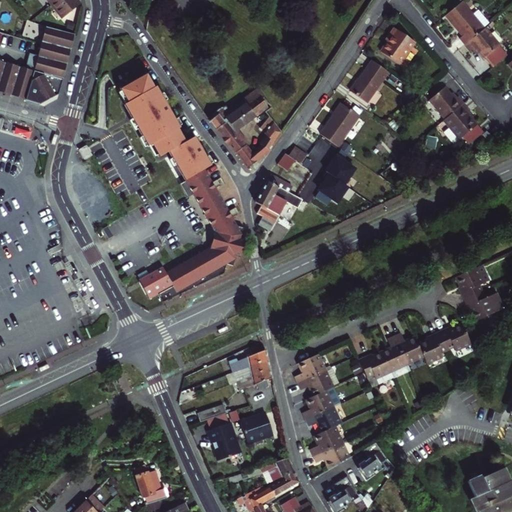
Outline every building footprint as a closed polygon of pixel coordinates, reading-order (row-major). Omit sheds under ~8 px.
[(79,5),(74,0),(55,0),(50,4),(62,18),(73,10),(79,5)] [(460,2),(444,16),(461,36),(458,38),(464,45),(483,29),(482,28),(487,23),(476,11),(471,15),(460,2)] [(25,69),(34,71),(38,56),(46,27),(30,22),(25,40),(21,51),(30,53),(25,69)] [(46,27),(38,56),(66,64),(67,63),(65,63),(69,50),(70,51),(71,49),(69,48),(73,36),(74,37),(74,35),(50,28),(46,27)] [(389,34),(391,36),(380,52),(398,65),(413,42),(393,28),(389,34)] [(483,29),(464,45),(469,52),(474,48),(483,58),(484,57),(492,67),(506,55),(498,46),(498,45),(484,28),(483,29)] [(34,71),(62,80),(62,79),(61,78),(64,65),(66,66),(66,64),(38,56),(34,71)] [(366,103),(388,72),(372,61),(350,92),(366,103)] [(9,95),(11,96),(19,67),(13,65),(5,63),(0,78),(0,90),(10,93),(9,95)] [(24,100),(25,100),(34,71),(25,69),(19,67),(11,96),(12,96),(12,94),(24,98),(24,100)] [(58,94),(62,80),(34,71),(25,100),(40,104),(51,98),(58,94)] [(147,74),(122,89),(129,102),(125,104),(148,146),(153,144),(160,157),(170,152),(186,180),(206,169),(211,166),(194,137),(185,142),(178,129),(181,128),(157,86),(155,87),(147,74)] [(427,101),(444,119),(463,103),(457,96),(454,99),(444,87),(427,101)] [(212,120),(210,121),(213,126),(216,131),(221,134),(249,171),(269,151),(281,134),(273,123),(263,134),(266,139),(252,156),(235,133),(265,111),(255,94),(229,112),(227,110),(221,110),(214,115),(212,120)] [(463,103),(444,119),(443,120),(459,139),(463,136),(469,144),(482,132),(465,111),(468,109),(463,103)] [(320,135),(338,147),(349,131),(359,117),(342,104),(320,135)] [(482,134),(487,140),(491,136),(486,131),(482,134)] [(84,160),(92,155),(86,146),(78,151),(84,160)] [(278,163),(277,164),(287,171),(294,161),(300,165),(307,155),(295,147),(288,155),(285,153),(278,163)] [(371,170),(340,149),(333,159),(342,166),(336,175),(355,188),(362,179),(364,180),(371,170)] [(310,172),(311,172),(318,163),(307,155),(300,165),(310,172)] [(91,160),(84,163),(92,176),(98,172),(91,160)] [(212,180),(206,169),(186,180),(180,184),(186,195),(188,197),(193,194),(206,217),(214,231),(210,247),(164,273),(161,265),(146,273),(143,268),(134,272),(137,278),(136,279),(147,298),(156,293),(161,303),(191,289),(203,283),(225,273),(227,263),(232,265),(235,254),(240,255),(245,239),(240,237),(243,227),(238,226),(233,217),(238,214),(235,209),(230,212),(228,209),(218,191),(216,188),(222,185),(219,180),(213,183),(212,180)] [(371,170),(364,180),(373,186),(380,177),(378,176),(371,170)] [(322,180),(311,172),(310,172),(303,183),(315,191),(322,180)] [(355,188),(336,175),(329,185),(321,195),(340,209),(355,188)] [(290,187),(269,176),(268,178),(266,182),(287,193),(290,187)] [(315,191),(321,195),(329,185),(322,180),(315,191)] [(287,193),(266,182),(255,203),(261,206),(257,214),(262,217),(258,224),(270,231),(286,201),(303,210),(306,203),(287,193)] [(355,188),(340,209),(349,215),(363,194),(355,188)] [(283,210),(292,215),(296,207),(287,202),(283,210)] [(464,300),(481,292),(478,286),(482,284),(475,268),(456,277),(461,286),(464,292),(461,293),(464,300)] [(470,306),(472,312),(477,321),(495,313),(488,297),(484,299),(481,292),(464,300),(467,307),(470,306)] [(462,325),(452,329),(446,332),(445,329),(438,332),(446,350),(453,347),(455,351),(470,344),(462,325)] [(427,340),(417,345),(423,356),(426,364),(442,357),(440,352),(446,350),(438,332),(431,335),(433,338),(427,340)] [(423,356),(417,345),(414,338),(404,342),(401,334),(393,337),(406,364),(423,356)] [(406,364),(393,337),(387,340),(391,349),(381,353),(390,371),(406,364)] [(267,359),(265,349),(260,352),(237,361),(236,358),(229,361),(233,372),(237,371),(267,359)] [(364,372),(366,377),(373,374),(375,378),(390,371),(381,353),(372,357),(367,359),(365,357),(358,360),(364,372)] [(317,354),(298,362),(302,372),(294,376),(297,383),(324,371),(317,354)] [(237,371),(240,381),(245,378),(269,369),(267,359),(237,371)] [(243,389),(271,378),(269,369),(245,378),(240,381),(242,387),(243,389)] [(313,395),(325,390),(332,387),(324,371),(297,383),(300,390),(309,386),(313,395)] [(189,385),(197,382),(194,374),(186,377),(189,385)] [(332,407),(325,390),(313,395),(306,398),(311,409),(302,413),(305,419),(332,407)] [(197,412),(200,422),(226,414),(223,404),(197,412)] [(340,423),(332,407),(305,419),(308,426),(317,422),(321,431),(333,426),(340,423)] [(236,410),(228,413),(231,422),(239,419),(236,410)] [(247,417),(239,420),(247,443),(273,434),(266,414),(248,420),(247,417)] [(234,435),(230,423),(208,430),(213,443),(210,443),(212,450),(215,449),(219,460),(239,454),(235,443),(233,441),(234,439),(232,435),(234,435)] [(340,443),(333,426),(321,431),(314,435),(319,444),(310,448),(313,455),(340,443)] [(347,458),(340,443),(313,455),(316,462),(325,458),(329,468),(346,458),(347,458)] [(374,444),(362,452),(369,461),(366,464),(365,463),(358,468),(359,469),(357,471),(366,483),(377,475),(375,473),(382,468),(380,465),(387,460),(374,444)] [(266,465),(268,470),(272,478),(281,473),(283,476),(294,471),(292,468),(288,458),(266,465)] [(139,475),(145,473),(142,465),(134,468),(136,472),(139,472),(139,475)] [(263,466),(229,477),(231,483),(263,472),(263,471),(265,470),(263,466)] [(511,511),(511,485),(508,478),(507,479),(502,470),(484,478),(483,475),(468,483),(474,498),(470,500),(475,511),(511,511)] [(149,472),(157,500),(167,496),(165,488),(158,490),(152,471),(149,472)] [(274,495),(299,482),(294,471),(283,476),(283,478),(269,485),(274,495)] [(145,503),(157,500),(149,472),(145,473),(139,475),(139,472),(136,472),(145,503)] [(345,479),(333,487),(339,496),(335,498),(334,497),(328,502),(328,503),(326,505),(330,511),(342,511),(346,510),(344,508),(352,503),(350,500),(357,496),(345,479)] [(259,503),(260,503),(263,502),(270,497),(274,495),(269,485),(261,490),(259,486),(243,495),(249,509),(252,507),(254,507),(259,503)] [(249,509),(243,495),(236,499),(240,505),(242,503),(245,502),(249,509)] [(98,511),(103,508),(90,496),(73,511),(98,511)] [(294,497),(280,505),(283,511),(301,511),(303,511),(300,507),(294,497)] [(314,511),(308,502),(300,507),(303,511),(301,511),(314,511)] [(185,511),(188,511),(184,503),(166,511),(185,511)] [(253,511),(263,511),(259,503),(254,507),(255,509),(253,510),(253,511)]
